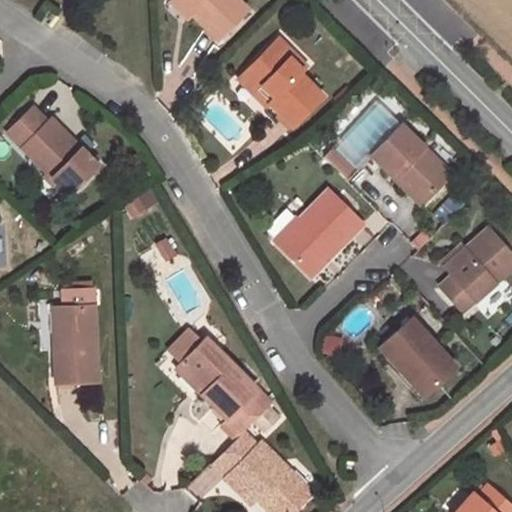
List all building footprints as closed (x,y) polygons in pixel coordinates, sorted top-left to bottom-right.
[(172,0),(169,3),(186,21),(191,16),(175,0),(172,0)] [(175,0),(191,16),(216,41),(245,11),(233,0),(175,0)] [(269,44),(283,58),(289,53),(275,38),(269,44)] [(260,86),(270,96),(264,102),(290,128),(319,98),(296,75),(303,67),(289,53),(283,58),(269,44),(239,74),(256,91),(260,86)] [(256,91),(239,74),(234,79),(260,106),(264,102),(270,96),(260,86),(256,91)] [(4,132),(44,173),(66,195),(96,166),(48,116),(44,121),(30,106),(4,132)] [(369,155),(418,205),(442,180),(416,155),(422,149),(398,126),(369,155)] [(448,175),(422,149),(416,155),(442,180),(448,175)] [(39,177),(61,200),(66,195),(44,173),(39,177)] [(306,276),(360,225),(327,191),(274,243),(306,276)] [(459,312),(511,265),(511,259),(486,229),(461,250),(457,246),(439,263),(449,275),(436,287),(459,312)] [(92,382),(88,307),(54,308),(56,349),(50,349),(52,384),(92,382)] [(48,308),(50,349),(56,349),(54,308),(48,308)] [(402,368),(424,392),(452,366),(407,317),(376,345),(400,370),(402,368)] [(400,370),(376,345),(372,349),(395,374),(400,370)] [(267,414),(201,350),(177,374),(202,398),(196,404),(223,430),(217,436),(232,450),(245,437),(267,414)] [(202,398),(177,374),(171,380),(196,404),(202,398)] [(299,511),(313,498),(262,448),(259,451),(245,437),(232,450),(212,470),(252,509),(257,505),(262,499),(275,511),(299,511)] [(511,511),(511,505),(486,484),(476,494),(471,490),(451,511),(511,511)] [(257,505),(264,511),(275,511),(262,499),(257,505)]
